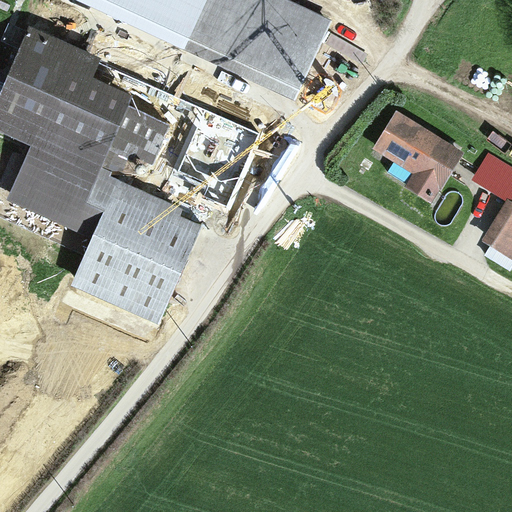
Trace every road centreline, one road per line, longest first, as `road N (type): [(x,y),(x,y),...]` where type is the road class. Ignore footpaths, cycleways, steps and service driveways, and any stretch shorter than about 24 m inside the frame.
road 1 (unclassified): [(425,0),(388,63),(39,511)]
road 2 (track): [(71,0),(284,104),(320,146)]
road 3 (track): [(511,289),(295,176)]
road 4 (track): [(388,63),(511,123)]
